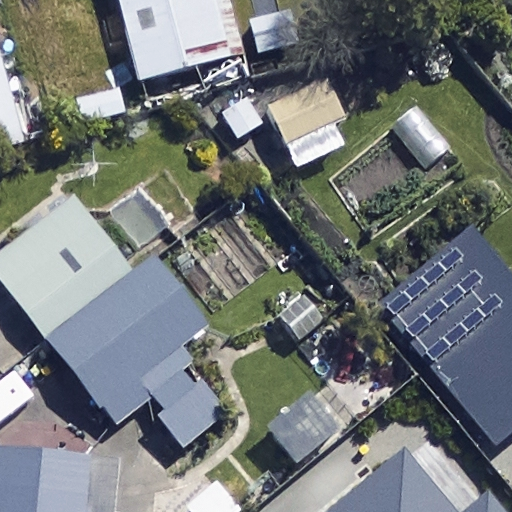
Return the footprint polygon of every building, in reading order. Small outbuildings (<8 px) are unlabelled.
[(102,0),(130,94),(244,62),(227,2),(213,5),(211,0),(102,0)] [(276,0),(247,0),(245,1),(260,63),(290,57),(276,0)] [(0,151),(1,155),(24,148),(0,63),(0,151)] [(345,130),(326,85),(267,110),(286,155),(345,130)] [(124,94),(67,110),(76,140),(133,124),(124,94)] [(425,190),(396,139),(336,173),(365,224),(425,190)] [(131,281),(67,199),(0,250),(0,287),(112,432),(147,404),(185,452),(223,422),(181,368),(210,345),(149,267),(131,281)] [(511,266),(476,223),(379,302),(496,443),(511,430),(511,266)] [(0,386),(0,435),(28,413),(4,383),(0,386)] [(352,423),(327,393),(267,443),(292,473),(352,423)] [(495,511),(487,501),(473,511),(448,511),(402,457),(336,511),(495,511)] [(0,511),(86,511),(89,471),(0,464),(0,511)]
